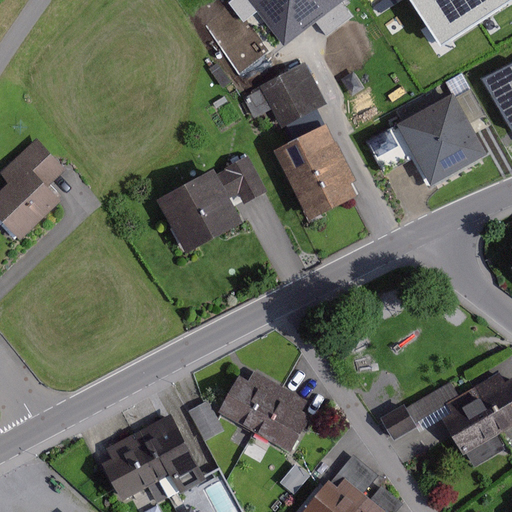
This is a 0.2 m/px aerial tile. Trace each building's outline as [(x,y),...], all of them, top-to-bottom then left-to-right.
[(348,0),(230,0),(246,20),(260,9),(288,46),(348,0)] [(421,0),(443,35),(500,0),(421,0)] [(268,86),(287,121),(341,93),(323,58),(268,86)] [(388,171),(419,154),(434,181),(488,151),(458,97),(404,127),(402,123),(371,140),(388,171)] [(326,128),(278,153),(311,215),(351,194),(345,183),(353,179),(326,128)] [(71,168),(45,140),(12,172),(20,180),(0,199),(0,202),(28,232),(67,194),(56,183),(71,168)] [(269,189),(251,156),(227,169),(245,202),(269,189)] [(218,173),(164,202),(188,245),(242,216),(218,173)] [(230,409),(263,428),(287,385),(263,372),(258,381),(249,376),(230,409)] [(500,375),(477,389),(502,431),(511,424),(511,382),(507,385),(500,375)] [(395,378),(377,390),(386,405),(405,394),(395,378)] [(462,396),(453,381),(407,408),(416,422),(462,396)] [(314,400),(287,385),(263,428),(297,447),(316,414),(308,410),(314,400)] [(509,443),(502,431),(477,389),(452,403),(458,414),(450,418),(477,462),(509,443)] [(216,401),(199,411),(214,437),(231,428),(216,401)] [(406,405),(383,418),(394,438),(417,425),(416,422),(407,408),(406,405)] [(175,494),(176,495),(211,476),(178,416),(120,447),(125,457),(115,462),(133,494),(155,482),(164,500),(175,494)] [(317,510),(319,511),(366,511),(378,499),(353,479),(347,487),(340,482),(317,510)] [(378,499),(393,511),(403,511),(411,502),(389,484),(378,499)] [(393,511),(378,499),(366,511),(393,511)]
